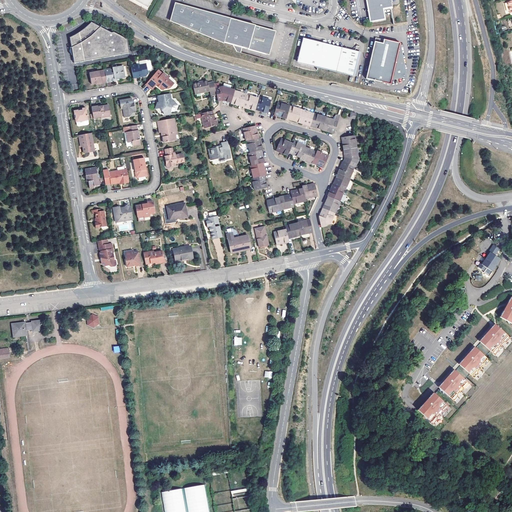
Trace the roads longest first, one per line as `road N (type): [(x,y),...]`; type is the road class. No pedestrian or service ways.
road 1 (primary): [(449,0),(456,70),(446,140),(417,214),(337,346),(318,469)]
road 2 (unclassified): [(306,259),(271,509)]
road 3 (residential): [(60,100),(139,92),(155,169),(149,190),(78,202)]
road 4 (residential): [(503,209),(501,267),(409,379),(411,403)]
road 5 (residential): [(94,293),(306,259)]
road 6 (primary): [(334,511),(330,399),(365,304)]
road 7 (primary): [(347,271),(316,345),(318,469)]
road 8 (primary): [(365,304),(418,225),(457,127)]
road 9 (tertiary): [(164,44),(331,95)]
road 10 (primary): [(365,304),(425,239),(503,209)]
road 11 (unclassified): [(271,509),(373,500),(433,511)]
road 12 (primary): [(457,127),(457,0)]
road 13 (primary): [(412,131),(363,243)]
